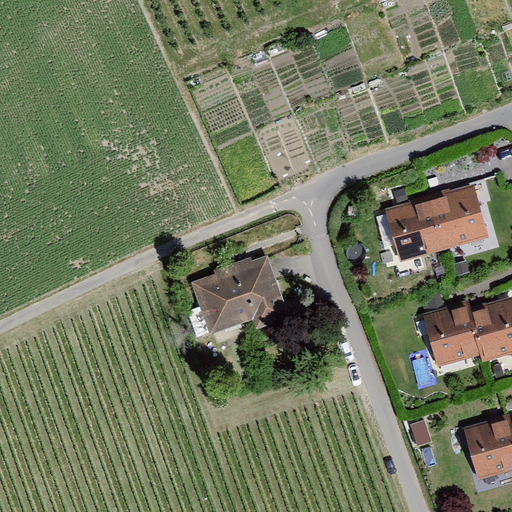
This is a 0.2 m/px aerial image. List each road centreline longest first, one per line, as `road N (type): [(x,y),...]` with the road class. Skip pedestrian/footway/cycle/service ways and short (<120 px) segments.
road 1 (residential): [(304,191),(421,511)]
road 2 (track): [(0,326),(304,191)]
road 3 (residential): [(304,191),(511,108)]
